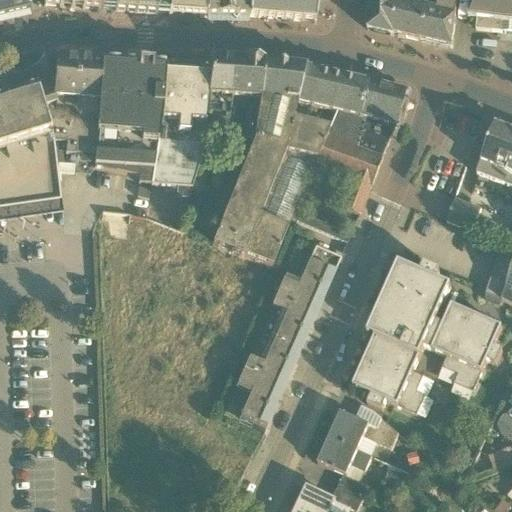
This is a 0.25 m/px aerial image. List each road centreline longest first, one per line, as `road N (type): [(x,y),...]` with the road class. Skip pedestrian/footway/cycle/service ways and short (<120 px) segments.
road 1 (residential): [(245,511),(444,80)]
road 2 (residential): [(344,50),(42,33),(0,48)]
road 3 (residential): [(69,511),(56,285),(0,289)]
